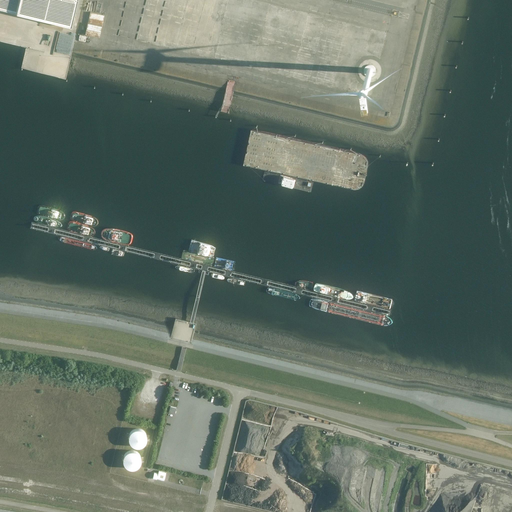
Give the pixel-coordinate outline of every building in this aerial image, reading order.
[(0,0),(0,9),(71,27),(77,0),(0,0)] [(91,13),(86,40),(93,41),(94,36),(103,38),(102,44),(109,45),(110,40),(116,41),(119,25),(120,18),(91,13)] [(132,430),(132,446),(149,446),(149,430),(132,430)] [(142,450),(125,454),(129,470),(146,465),(142,450)] [(166,473),(159,471),(157,479),(164,480),(166,473)]
